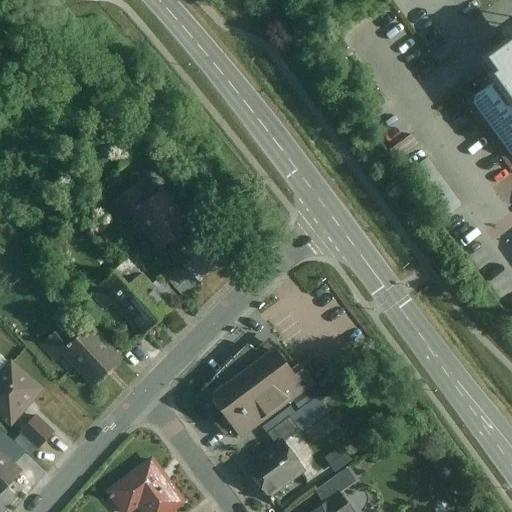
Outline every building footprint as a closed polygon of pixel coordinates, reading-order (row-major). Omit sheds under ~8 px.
[(511,40),(489,57),(506,79),(474,98),(511,150),(511,40)] [(400,158),(421,142),(416,134),(394,150),(400,158)] [(431,156),(412,171),(449,218),(467,203),(431,156)] [(140,212),(120,202),(112,208),(126,225),(131,221),(161,256),(191,230),(160,195),(140,212)] [(187,296),(203,283),(189,266),(173,279),(187,296)] [(129,290),(115,276),(92,299),(107,314),(114,307),(146,340),(177,310),(144,276),(129,290)] [(124,358),(92,327),(69,351),(50,340),(42,350),(56,364),(62,358),(92,389),(124,358)] [(293,368),(277,347),(211,395),(242,438),(315,385),(299,364),(293,368)] [(14,359),(1,376),(0,375),(0,411),(21,426),(51,386),(14,359)] [(55,433),(36,416),(21,433),(40,450),(55,433)] [(333,418),(312,431),(319,443),(340,430),(333,418)] [(305,471),(281,439),(245,466),(269,498),(305,471)] [(340,471),(356,459),(346,446),(330,458),(340,471)] [(0,502),(24,474),(0,453),(0,502)] [(175,511),(187,503),(153,458),(109,491),(124,511),(135,511),(139,509),(141,511),(175,511)] [(352,511),(338,492),(310,511),(352,511)]
